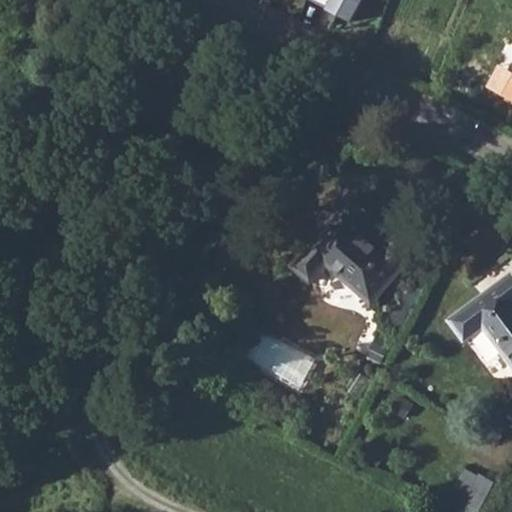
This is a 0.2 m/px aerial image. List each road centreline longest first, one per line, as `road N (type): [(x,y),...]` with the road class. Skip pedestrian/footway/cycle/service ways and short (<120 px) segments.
road 1 (track): [(187,511),(140,491),(98,433),(91,370),(113,316),(243,170),(350,113),(372,87)]
road 2 (residential): [(206,0),(511,163)]
